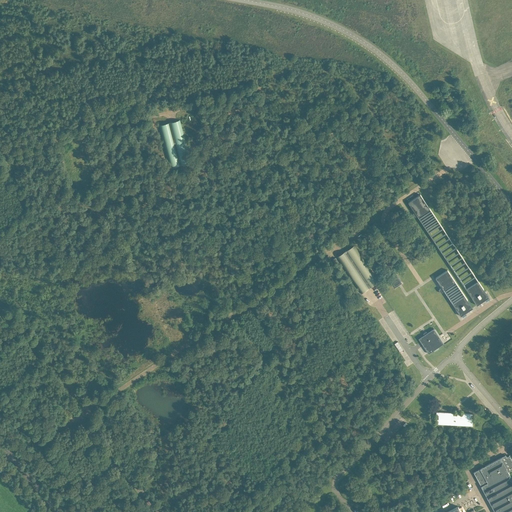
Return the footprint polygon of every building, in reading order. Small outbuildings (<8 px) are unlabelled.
[(191,162),(180,120),(159,125),(170,168),(191,162)] [(414,211),(418,217),(430,209),(420,194),(408,202),(412,207),(414,211)] [(336,257),(361,293),(379,282),(354,245),(336,257)] [(441,286),(443,290),(455,282),(447,270),(435,278),(439,283),(441,286)] [(390,280),(395,286),(401,282),(397,275),(390,280)] [(472,298),(477,305),(489,297),(485,292),(484,289),(472,297),(472,298)] [(458,312),(461,316),(473,308),(468,300),(456,308),(457,310),(458,312)] [(421,342),(429,354),(443,344),(444,344),(434,328),(427,333),(426,332),(424,334),(424,335),(418,338),(420,342),(421,342)] [(394,344),(400,352),(403,350),(398,342),(394,344)] [(404,418),(408,422),(418,412),(414,408),(404,418)] [(472,414),(457,413),(438,412),(437,424),(471,425),(472,414)] [(474,472),(495,511),(511,511),(511,478),(508,472),(511,469),(511,467),(511,460),(509,455),(506,457),(505,455),(474,472)]
